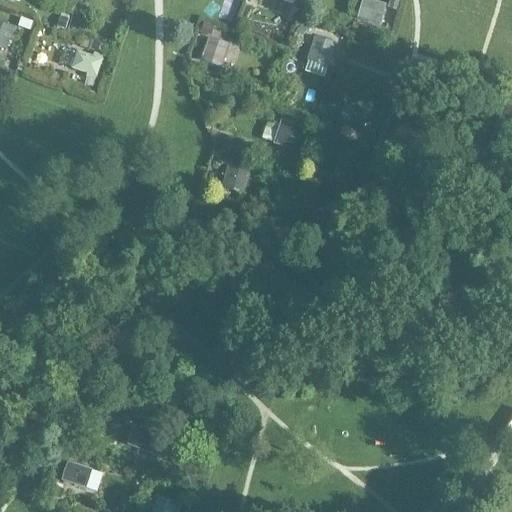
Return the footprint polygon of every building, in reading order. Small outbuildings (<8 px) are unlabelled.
[(386,6),(367,0),(363,0),(357,20),(380,27),(386,6)] [(391,0),(389,8),(397,11),(400,0),(391,0)] [(61,18),(58,27),(66,30),(69,21),(61,18)] [(22,21),(19,28),(31,33),(33,25),(22,21)] [(0,48),(7,51),(15,28),(0,22),(0,48)] [(204,24),(201,33),(211,37),(215,28),(204,24)] [(302,25),(295,34),(301,39),(308,30),(302,25)] [(209,38),(201,62),(222,69),(231,46),(209,38)] [(329,69),(337,45),(315,38),(307,62),(329,69)] [(72,69),(87,74),(86,78),(95,82),(104,57),(95,53),(93,57),(78,52),(72,69)] [(335,96),(331,109),(340,112),(345,99),(335,96)] [(363,133),(369,113),(344,104),(338,124),(363,133)] [(282,121),(274,145),(295,152),(303,128),(282,121)] [(293,155),(290,165),(299,168),(303,158),(293,155)] [(252,173),(228,166),(222,189),(245,196),(252,173)] [(308,217),(327,223),(333,204),(314,198),(308,217)] [(312,236),(310,242),(322,246),(324,239),(312,236)] [(151,455),(159,436),(135,427),(128,446),(151,455)] [(86,490),(93,470),(69,462),(62,482),(86,490)] [(158,497),(152,511),(180,511),(183,506),(158,497)]
